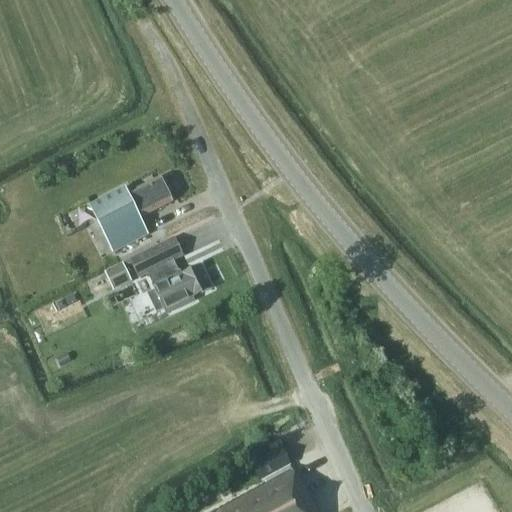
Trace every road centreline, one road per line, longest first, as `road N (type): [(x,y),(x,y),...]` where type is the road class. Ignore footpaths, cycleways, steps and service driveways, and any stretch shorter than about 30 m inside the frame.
road 1 (secondary): [(511,410),(340,232),(247,114),(172,0)]
road 2 (residential): [(363,511),(154,46)]
